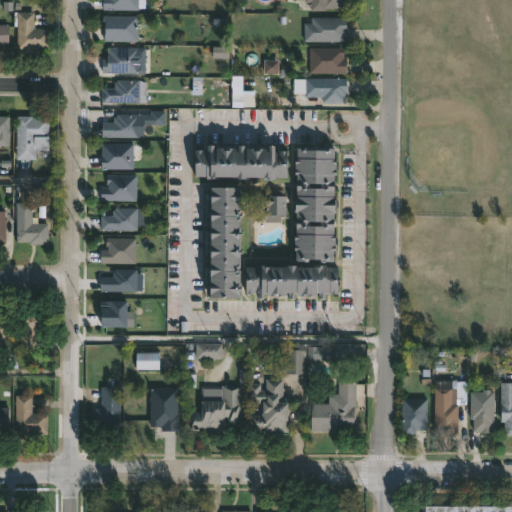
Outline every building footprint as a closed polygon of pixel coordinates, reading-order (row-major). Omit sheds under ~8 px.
[(137,0),(137,10),(103,9),(103,8),(101,8),(101,0),(137,0)] [(343,0),(343,9),(309,10),(309,2),(303,2),(303,0),(343,0)] [(32,15),(32,29),(49,29),(49,49),(15,49),(16,12),(32,12),(32,15)] [(138,16),(137,41),(104,40),(104,25),(102,25),(102,15),(138,16)] [(344,42),(303,41),(303,24),(310,24),(310,17),(345,18),(344,42)] [(0,24),(8,24),(8,44),(0,44),(0,24)] [(138,73),(102,73),(102,58),(108,59),(108,47),(138,48),(138,73)] [(342,56),(342,59),(345,59),(345,74),(308,74),(308,47),(342,48),(342,56)] [(345,79),(345,84),(349,84),(349,90),(345,90),(343,103),(321,103),(321,98),(303,97),(303,78),(345,79)] [(138,102),(103,101),(103,88),(114,88),(114,80),(138,80),(138,102)] [(139,138),(102,137),(102,122),(114,122),(114,117),(118,117),(118,114),(139,115),(139,138)] [(32,116),(32,118),(47,118),(47,150),(41,150),(41,156),(37,156),(37,160),(14,159),(15,116),(32,116)] [(9,118),(0,118),(0,146),(9,147),(9,118)] [(133,169),(101,169),(101,143),(133,144),(133,169)] [(282,146),(282,152),(295,151),(295,178),(289,178),(289,179),(285,179),(285,181),(257,178),(257,180),(240,180),(240,178),(227,178),(227,181),(214,181),(214,178),(202,178),(203,150),(214,150),(214,146),(222,146),(222,148),(245,149),(245,146),(252,146),(252,149),(274,149),(274,146),(282,146)] [(339,149),(339,160),(340,160),(338,198),(340,198),(338,236),(340,236),(339,252),(338,252),(337,263),(300,262),(300,252),(298,252),(298,235),(300,235),(301,214),(298,214),(298,198),(300,198),(301,177),(299,177),(299,159),(301,159),(301,149),(339,149)] [(137,176),(137,201),(101,201),(102,187),(108,187),(108,184),(107,184),(107,175),(137,176)] [(242,300),(209,300),(211,188),(243,188),(242,300)] [(279,216),(279,222),(265,222),(265,217),(260,217),(260,194),(284,194),(284,215),(279,216)] [(31,202),(31,223),(47,223),(46,245),(28,245),(28,243),(14,243),(15,202),(31,202)] [(139,230),(102,230),(102,216),(114,216),(114,210),(117,210),(117,207),(139,208),(139,230)] [(328,265),(328,268),(340,268),(340,295),(331,294),(331,300),(323,299),(323,293),(318,293),(318,298),(298,297),(298,294),(296,294),(296,300),(289,300),(289,294),(288,294),(288,298),(268,297),(268,294),(266,294),(266,300),(259,300),(259,293),(256,293),(256,294),(247,293),(248,267),(259,267),(259,264),(272,265),(272,268),(286,268),(286,265),(302,265),(302,268),(316,268),(316,265),(328,265)] [(34,350),(16,350),(16,307),(41,307),(41,338),(34,338),(34,350)] [(0,314),(13,314),(13,351),(0,351),(0,314)] [(220,344),(220,349),(223,349),(223,355),(220,355),(220,359),(194,359),(194,344),(220,344)] [(158,369),(135,369),(135,352),(158,352),(158,369)] [(283,379),(283,397),(288,397),(288,403),(290,403),(289,431),(250,429),(250,414),(262,415),(262,402),(249,402),(250,383),(262,383),(262,389),(267,389),(267,379),(283,379)] [(445,434),(433,434),(434,381),(465,381),(464,405),(457,404),(456,434),(445,434)] [(355,384),(354,433),(309,431),(310,404),(327,404),(327,394),(337,395),(337,383),(355,384)] [(511,435),(503,435),(503,423),(499,423),(499,383),(511,383),(511,435)] [(172,386),(172,387),(180,387),(180,430),(163,429),(163,426),(152,426),(152,401),(151,401),(152,386),(172,386)] [(239,386),(239,425),(228,425),(228,417),(226,416),(226,425),(223,425),(223,432),(187,432),(187,413),(198,413),(200,387),(239,386)] [(122,387),(122,437),(98,436),(98,431),(88,431),(89,407),(102,407),(102,393),(93,393),(93,388),(122,387)] [(493,398),(493,424),(490,424),(490,434),(472,432),(472,419),(469,419),(469,393),(493,393),(493,398)] [(30,397),(30,414),(46,414),(46,435),(28,435),(28,440),(14,440),(14,396),(30,396),(30,397)] [(425,427),(425,430),(413,430),(413,434),(399,434),(400,399),(426,399),(425,427)] [(10,408),(0,408),(0,431),(10,432),(10,408)]
